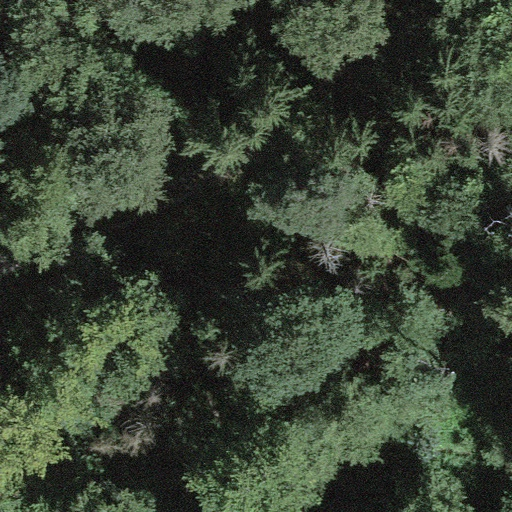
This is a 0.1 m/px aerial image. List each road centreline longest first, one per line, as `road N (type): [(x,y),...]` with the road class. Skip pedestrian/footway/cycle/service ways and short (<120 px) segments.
road 1 (track): [(188,181),(145,230),(141,353),(201,443),(266,454),(511,442)]
road 2 (track): [(406,0),(188,181),(0,255)]
